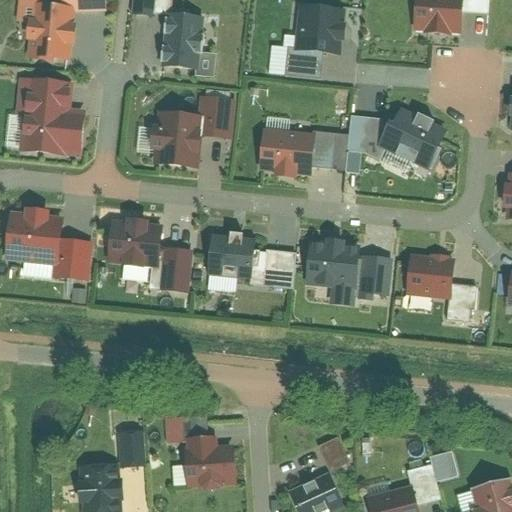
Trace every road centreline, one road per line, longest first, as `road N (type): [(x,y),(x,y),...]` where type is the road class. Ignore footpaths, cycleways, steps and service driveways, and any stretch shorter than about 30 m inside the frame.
road 1 (residential): [(99,186),(449,225),(472,206),(476,143),(464,85)]
road 2 (unclassified): [(261,383),(0,352)]
road 3 (unclassified): [(511,408),(261,383)]
road 4 (residential): [(262,511),(261,383)]
